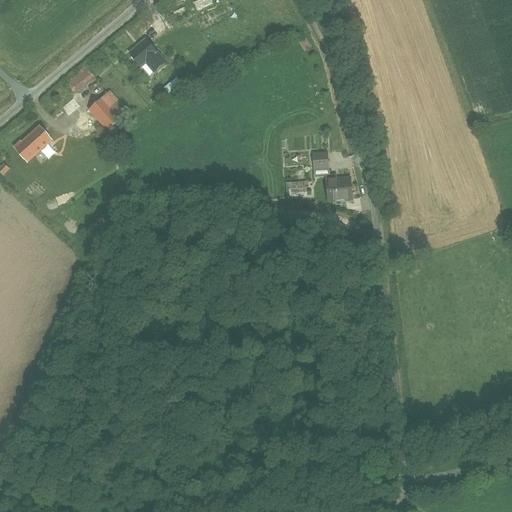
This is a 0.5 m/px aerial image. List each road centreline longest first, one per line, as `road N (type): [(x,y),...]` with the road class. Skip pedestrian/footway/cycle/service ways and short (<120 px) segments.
road 1 (residential): [(323,0),(362,162),(396,462)]
road 2 (residential): [(144,0),(0,110)]
